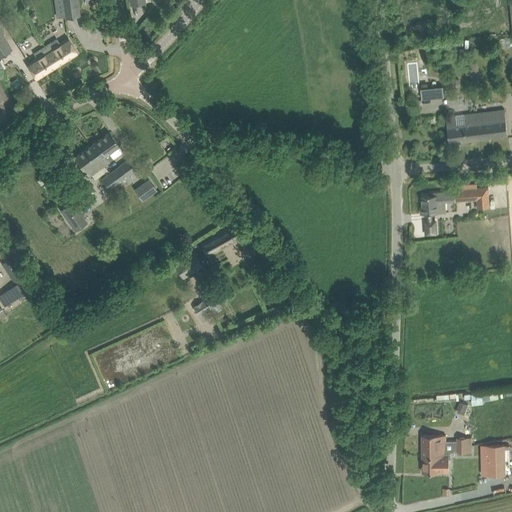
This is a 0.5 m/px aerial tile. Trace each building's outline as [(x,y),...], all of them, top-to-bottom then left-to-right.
[(80,16),(78,0),(61,0),(64,18),(80,16)] [(0,57),(12,50),(0,30),(0,57)] [(68,38),(47,51),(57,67),(78,54),(68,38)] [(57,67),(47,51),(27,64),(37,79),(57,67)] [(426,82),(426,68),(418,68),(418,61),(406,62),(407,83),(426,82)] [(477,62),(469,63),(472,83),(480,82),(477,62)] [(446,117),(449,143),(508,135),(504,108),(480,112),(446,117)] [(109,132),(90,146),(104,165),(113,159),(109,153),(119,145),(109,132)] [(104,165),(90,146),(74,157),(89,177),(104,165)] [(128,160),(112,171),(119,182),(135,170),(128,160)] [(119,182),(112,171),(102,179),(109,189),(119,182)] [(134,189),(142,200),(156,190),(149,179),(134,189)] [(477,199),(477,207),(489,207),(488,187),(455,189),(455,201),(477,199)] [(429,195),(422,196),(423,214),(438,213),(438,212),(446,212),(446,210),(447,209),(447,204),(445,202),(445,191),(429,192),(429,195)] [(87,221),(72,201),(61,209),(76,229),(87,221)] [(200,244),(207,257),(247,235),(240,222),(200,244)] [(173,263),(182,278),(202,265),(193,250),(173,263)] [(2,294),(8,303),(30,288),(9,258),(2,263),(17,284),(2,294)] [(207,311),(210,316),(221,309),(218,303),(219,302),(212,293),(192,306),(198,316),(207,311)] [(484,403),(484,398),(498,397),(498,392),(472,393),(472,404),(484,403)] [(457,410),(465,413),(468,404),(460,401),(457,410)] [(449,455),(439,455),(439,451),(456,451),(456,441),(446,442),(446,435),(422,435),(423,472),(439,472),(449,472),(449,455)] [(456,451),(467,451),(467,446),(471,446),(471,436),(456,436),(456,441),(456,451)] [(493,449),(493,479),(509,479),(509,448),(493,449)]
